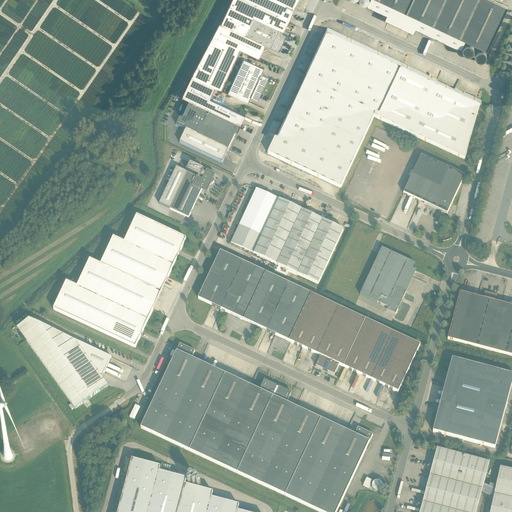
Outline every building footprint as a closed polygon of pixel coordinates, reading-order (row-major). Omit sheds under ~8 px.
[(276,48),(299,0),(233,0),(223,22),(266,43),(276,48)] [(508,6),(495,0),(381,0),(487,50),(508,6)] [(266,43),(223,22),(219,21),(184,95),(190,98),(242,123),(246,114),(210,97),(216,85),(227,90),(229,86),(242,92),(247,83),(254,86),(261,70),(254,67),(266,43)] [(465,160),(481,99),(328,27),(268,154),(341,188),(374,117),(465,160)] [(223,163),(242,123),(190,98),(178,125),(187,129),(181,143),(223,163)] [(465,175),(421,156),(403,194),(447,214),(465,175)] [(208,193),(217,175),(207,171),(202,179),(188,172),(171,209),(188,218),(202,190),(208,193)] [(344,230),(256,189),(231,244),(319,285),(344,230)] [(136,349),(188,240),(138,217),(125,244),(115,239),(102,266),(90,261),(77,288),(67,283),(54,310),(136,349)] [(414,263),(381,248),(360,295),(388,308),(387,311),(395,315),(415,271),(412,270),(414,263)] [(339,364),(399,392),(421,346),(220,252),(198,299),(321,357),(316,367),(334,376),(339,364)] [(511,306),(460,293),(448,340),(511,356),(511,306)] [(17,329),(75,410),(108,387),(102,378),(112,359),(30,319),(17,329)] [(264,381),(260,391),(192,359),(195,352),(180,345),(141,428),(318,511),(336,511),(373,435),(358,428),(354,436),(286,404),(291,394),(264,381)] [(511,399),(511,374),(454,360),(435,432),(499,449),(511,399)] [(8,464),(16,461),(12,451),(4,454),(8,464)] [(478,511),(491,465),(439,451),(422,511),(478,511)] [(239,511),(241,507),(212,500),(214,493),(186,487),(188,481),(160,474),(162,468),(134,462),(121,511),(239,511)] [(511,470),(502,468),(496,495),(511,498),(511,470)] [(368,479),(365,487),(371,489),(374,482),(368,479)] [(374,492),(385,493),(385,483),(374,483),(374,492)] [(511,511),(511,498),(496,495),(492,511),(511,511)]
